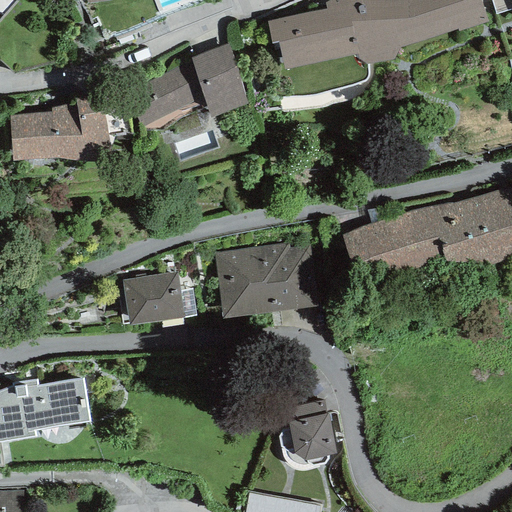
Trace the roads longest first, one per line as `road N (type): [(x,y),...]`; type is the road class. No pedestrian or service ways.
road 1 (residential): [(0,299),(111,263),(179,220),(511,154)]
road 2 (residential): [(403,511),(375,490),(360,464),(335,374),(290,336),(249,328),(55,347),(0,369)]
road 3 (residential): [(0,87),(87,80),(295,0)]
